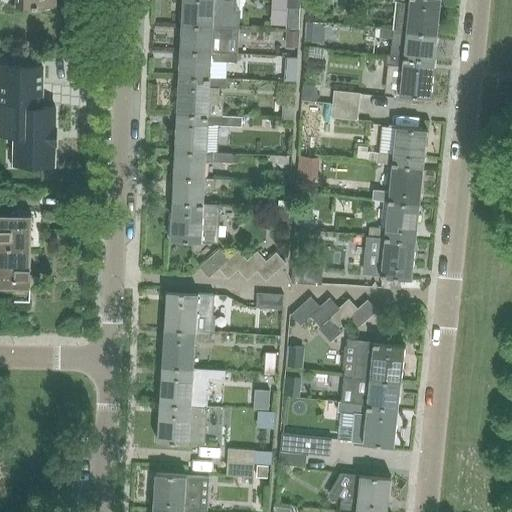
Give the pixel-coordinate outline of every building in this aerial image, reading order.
[(224,11),(224,0),(182,0),(181,25),(212,27),(222,27),(223,11),(224,11)] [(406,31),(437,34),(440,0),(392,0),(393,2),(399,3),(396,30),(398,30),(406,31)] [(305,42),(324,42),(324,23),(306,23),(305,42)] [(212,27),(181,25),(180,50),(211,52),(218,52),(237,53),(238,28),(222,27),(212,27)] [(398,30),(396,30),(380,28),(379,37),(391,38),(390,55),(434,60),(437,34),(406,31),(398,30)] [(237,53),(218,52),(211,52),(180,50),(178,76),(209,78),(209,77),(210,60),(236,62),(237,53)] [(430,97),(434,60),(390,55),(387,55),(386,65),(402,66),(400,94),(430,97)] [(42,67),(0,65),(0,134),(15,134),(14,151),(11,151),(11,167),(26,167),(26,164),(54,164),(54,144),(55,144),(56,127),(55,127),(55,107),(41,107),(42,67)] [(225,78),(209,77),(209,78),(178,76),(176,113),(207,115),(209,87),(225,88),(225,78)] [(358,107),(360,93),(333,90),(332,104),(358,107)] [(357,119),(358,107),(332,104),(330,117),(357,120),(357,119)] [(242,117),(207,115),(176,113),(174,151),(205,153),(207,124),(241,126),(242,117)] [(391,164),(422,166),(426,129),(395,126),(392,154),(377,153),(376,162),(391,164)] [(174,151),(173,175),(204,177),(205,161),(213,161),(231,162),(231,153),(213,152),(213,153),(205,153),(174,151)] [(318,159),(299,157),(297,177),(317,179),(318,159)] [(418,204),(422,166),(391,164),(388,191),(373,190),(372,199),(387,201),(387,200),(418,204)] [(204,177),(173,175),(171,201),(203,203),(203,202),(203,188),(212,189),(212,186),(229,188),(230,179),(212,178),(204,178),(204,177)] [(415,241),(418,204),(387,200),(387,201),(385,228),(369,226),(368,236),(383,238),(384,237),(415,241)] [(219,203),(203,202),(203,203),(171,201),(169,238),(217,241),(219,203)] [(0,286),(29,287),(31,214),(0,212),(0,286)] [(411,278),(415,241),(384,237),(383,238),(381,265),(365,264),(364,273),(411,278)] [(217,267),(227,258),(219,248),(199,266),(208,276),(218,268),(217,267)] [(236,268),(247,259),(238,249),(227,258),(217,267),(218,268),(227,278),(237,269),(236,268)] [(256,269),(265,260),(256,250),(247,259),(236,268),(237,269),(246,279),(256,270),(256,269)] [(265,280),(285,262),(275,252),(265,260),(256,269),(256,270),(265,280)] [(292,282),(318,284),(319,270),(292,268),(292,282)] [(164,329),(195,330),(197,302),(213,303),(213,293),(166,290),(164,329)] [(255,306),(282,308),(283,294),(256,292),(255,306)] [(310,316),(320,306),(311,296),(291,314),(300,324),(310,316)] [(339,307),(330,297),(320,306),(310,316),(319,326),(329,317),(339,307)] [(348,318),(358,308),(349,298),(339,307),(329,317),(338,327),(348,318)] [(356,328),(377,310),(368,300),(358,308),(348,318),(356,328)] [(211,331),(195,330),(164,329),(162,366),(192,367),(194,340),(211,341),(211,331)] [(404,344),(357,339),(353,377),(400,382),(404,344)] [(225,369),(192,367),(162,366),(159,403),(206,406),(208,378),(224,379),(225,369)] [(353,377),(343,376),(341,401),(366,404),(397,407),(400,382),(353,377)] [(394,445),(397,407),(366,404),(341,401),(341,402),(339,401),(337,411),(349,412),(354,412),(351,442),(362,443),(362,442),(394,445)] [(204,443),(206,406),(159,403),(157,440),(204,443)] [(329,455),(331,437),(281,432),(279,450),(306,452),(329,455)] [(227,461),(254,463),(255,449),(228,447),(227,461)] [(305,466),(306,452),(279,450),(278,463),(305,466)] [(253,476),(254,463),(227,461),(226,474),(253,476)] [(206,511),(209,476),(155,472),(152,511),(169,511),(206,511)] [(354,511),(385,511),(390,477),(352,473),(349,502),(340,501),(339,510),(345,511),(354,511)]
